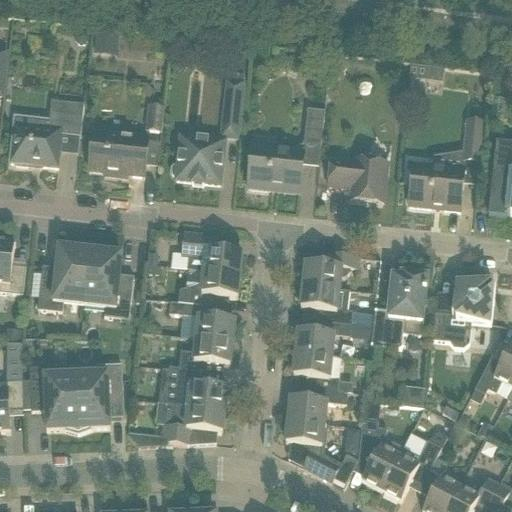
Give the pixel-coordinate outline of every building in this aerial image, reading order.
[(411,69),(409,82),(427,84),(428,71),(411,69)] [(493,83),(492,96),(500,97),(502,84),(493,83)] [(239,123),(243,87),(227,85),(223,121),(239,123)] [(58,172),(62,139),(80,141),(84,109),(51,105),(49,126),(34,124),(34,129),(15,126),(10,167),(14,167),(15,170),(26,171),(29,169),(58,172)] [(146,134),(161,136),(164,112),(148,111),(146,134)] [(304,147),(321,149),(325,115),(307,113),(304,147)] [(463,165),(480,167),(484,127),(467,125),(463,165)] [(121,179),(145,182),(149,143),(93,137),(89,176),(104,177),(104,180),(121,182),(121,179)] [(204,188),(220,190),(225,146),(181,141),(178,167),(174,169),(171,171),(171,176),(173,180),(176,182),(176,185),(192,187),(192,189),(204,190),(204,188)] [(511,148),(496,147),(488,219),(506,221),(507,219),(510,220),(510,221),(511,220),(511,148)] [(300,193),(302,173),(304,158),(252,152),(248,193),(270,195),(271,190),(300,193)] [(355,168),(331,166),(331,171),(329,190),(344,192),(344,190),(352,191),(351,204),(383,208),(387,168),(355,164),(355,168)] [(460,216),(462,196),(465,174),(413,168),(409,211),(431,213),(431,210),(444,212),(443,214),(460,216)] [(204,276),(240,280),(242,257),(218,255),(220,242),(184,238),(181,261),(205,264),(204,276)] [(0,244),(0,297),(23,300),(26,271),(13,270),(15,248),(5,247),(5,245),(0,244)] [(84,310),(91,251),(74,254),(59,253),(57,273),(42,271),(37,315),(62,317),(63,308),(84,310)] [(106,258),(91,251),(84,310),(105,313),(104,322),(129,325),(134,281),(119,279),(122,260),(106,258)] [(306,268),(303,290),(339,294),(341,282),(344,283),(350,278),(351,274),(359,275),(360,263),(329,259),(327,270),(306,268)] [(180,295),(179,308),(194,309),(206,311),(207,300),(237,303),(240,280),(204,276),(203,288),(180,295)] [(425,303),(427,283),(422,282),(419,279),(411,278),(408,281),(402,280),(402,283),(393,282),(391,302),(389,316),(375,314),(371,350),(401,354),(403,338),(420,340),(425,303)] [(491,330),(494,303),(495,295),(494,295),(491,291),(491,290),(456,286),(452,321),(436,319),(433,345),(450,347),(454,353),(464,354),(469,350),(471,328),(491,330)] [(350,296),(339,294),(303,290),(301,313),(325,316),(324,327),(351,330),(352,317),(348,316),(350,296)] [(194,309),(179,308),(171,307),(169,319),(192,321),(194,309)] [(199,321),(196,344),(232,348),(235,325),(215,323),(199,321)] [(332,362),(334,341),(350,342),(351,330),(324,327),(322,338),(298,335),(296,358),(332,362)] [(180,364),(179,376),(201,379),(202,368),(230,371),(232,348),(196,344),(194,366),(180,364)] [(511,392),(511,347),(501,369),(491,364),(475,394),(486,400),(488,394),(497,399),(502,387),(511,392)] [(332,362),(296,358),(293,381),(317,383),(316,394),(339,397),(342,363),(332,362)] [(123,413),(122,393),(121,369),(96,370),(97,379),(76,380),(78,440),(94,434),(110,433),(109,413),(123,413)] [(62,435),(78,440),(76,380),(55,381),(54,372),(29,373),(31,417),(46,416),(46,436),(62,435)] [(175,410),(225,415),(228,393),(209,391),(210,381),(214,381),(215,380),(201,379),(179,376),(175,410)] [(23,386),(0,386),(0,439),(1,439),(1,438),(11,437),(10,416),(23,415),(23,386)] [(291,403),(288,425),(324,429),(327,408),(347,410),(348,397),(339,397),(316,394),(315,405),(291,403)] [(225,415),(175,410),(168,409),(165,430),(163,448),(187,450),(188,450),(190,434),(222,438),(225,415)] [(321,462),(322,452),(324,429),(288,425),(286,448),(309,451),(308,457),(310,458),(303,473),(332,488),(340,473),(321,462)] [(362,426),(361,436),(359,456),(373,463),(362,486),(381,496),(403,453),(386,444),(387,434),(378,433),(378,428),(362,426)] [(160,449),(162,434),(131,430),(129,445),(160,449)] [(401,506),(419,471),(430,477),(433,472),(437,463),(442,453),(428,446),(420,461),(415,459),(411,466),(401,461),(400,461),(381,496),(401,506)] [(437,463),(433,472),(443,477),(448,468),(437,463)] [(449,511),(460,492),(440,481),(424,511),(449,511)] [(474,511),(476,510),(479,511),(488,511),(499,490),(488,484),(484,491),(478,489),(471,497),(460,492),(449,511),(474,511)] [(511,511),(511,506),(507,504),(511,496),(499,490),(488,511),(511,511)]
